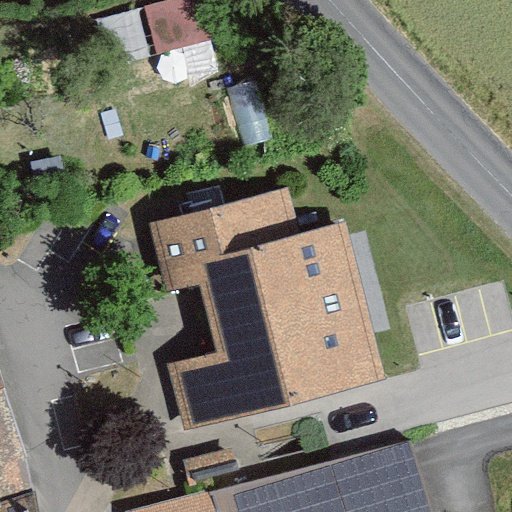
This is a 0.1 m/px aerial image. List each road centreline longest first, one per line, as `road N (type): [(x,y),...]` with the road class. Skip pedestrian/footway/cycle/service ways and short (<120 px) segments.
road 1 (tertiary): [(334,0),(452,138),(511,194)]
road 2 (residential): [(0,296),(39,361),(64,511)]
